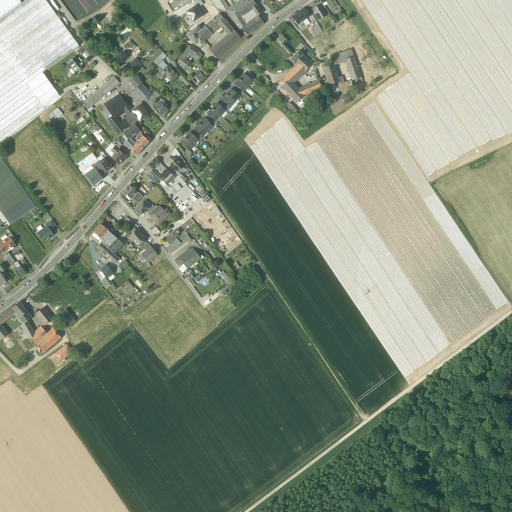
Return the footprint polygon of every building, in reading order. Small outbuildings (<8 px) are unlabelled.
[(26,0),(22,3),(19,0),(0,0),(0,90),(73,38),(45,0),(26,0)] [(174,11),(192,0),(191,0),(172,0),(169,2),(174,11)] [(200,0),(198,0),(193,4),(195,6),(197,9),(203,4),(200,0)] [(225,11),(226,10),(229,8),(223,0),(211,0),(217,8),(225,11)] [(237,3),(229,8),(226,10),(234,21),(241,17),(252,9),(255,13),(259,9),(253,0),(251,0),(248,2),(247,0),(242,0),(241,1),(237,3)] [(268,7),(271,13),(275,11),(268,0),(262,0),(267,7),(268,7)] [(328,4),(331,10),(335,8),(330,0),(320,0),(321,2),(322,4),(326,1),(328,4)] [(318,19),(319,20),(322,18),(323,17),(322,15),(325,13),(323,10),(320,5),(313,9),(315,13),(315,14),(318,19)] [(195,6),(186,12),(189,16),(188,16),(191,20),(193,22),(202,16),(197,9),(195,6)] [(292,17),(302,29),(306,26),(302,21),(306,18),(310,15),(304,8),(292,17)] [(262,13),(259,9),(255,13),(252,9),(241,17),(245,22),(247,21),(248,23),(258,16),(262,13)] [(220,26),(228,35),(229,34),(235,42),(240,38),(240,37),(226,21),(219,13),(201,30),(197,33),(204,41),(218,28),(217,28),(220,26)] [(258,16),(248,23),(240,29),(240,30),(242,28),(248,35),(263,24),(258,16)] [(234,21),(240,29),(248,23),(247,21),(245,22),(241,17),(234,21)] [(314,31),(316,34),(321,31),(318,25),(313,29),(314,31)] [(187,36),(195,45),(198,42),(200,44),(204,41),(197,33),(201,30),(198,26),(187,36)] [(127,27),(119,36),(124,40),(132,32),(127,27)] [(217,58),(235,42),(229,34),(228,35),(210,50),(209,50),(216,58),(217,58)] [(0,90),(0,139),(59,96),(42,73),(79,46),(73,38),(0,90)] [(127,44),(133,50),(136,47),(130,41),(127,44)] [(80,53),(82,55),(87,51),(83,46),(76,52),(78,54),(80,53)] [(180,57),(181,58),(185,61),(186,60),(190,55),(193,57),(197,51),(190,46),(180,57)] [(342,52),(345,60),(354,57),(351,49),(342,52)] [(193,57),(198,61),(203,55),(197,51),(193,57)] [(301,66),(307,71),(310,67),(312,64),(312,63),(299,51),(290,60),(293,63),(296,66),(299,69),(301,66)] [(116,59),(121,65),(129,57),(123,52),(116,59)] [(334,66),(346,62),(345,60),(342,52),(330,57),(332,64),(333,63),(334,65),(334,66)] [(72,68),(76,72),(79,70),(80,71),(82,69),(81,68),(83,66),(81,63),(82,62),(80,60),(79,58),(78,59),(76,57),(68,63),(72,68)] [(361,78),(354,57),(345,60),(346,62),(352,81),(361,78)] [(129,65),(134,70),(142,64),(136,58),(129,65)] [(190,64),(186,60),(185,61),(181,58),(177,62),(181,65),(180,66),(184,69),(186,65),(187,66),(190,64)] [(157,65),(163,70),(167,66),(162,60),(157,65)] [(306,86),(310,93),(312,92),(321,88),(314,63),(312,63),(312,64),(310,67),(311,72),(313,72),(313,74),(316,81),(310,84),(306,86)] [(322,68),(325,76),(337,73),(334,66),(334,65),(333,65),(322,68)] [(170,80),(171,81),(177,75),(168,66),(167,66),(163,70),(158,76),(162,80),(166,76),(170,80)] [(296,66),(286,76),(289,79),(293,84),(303,75),(307,71),(301,66),(299,69),(296,66)] [(328,85),(340,82),(338,78),(337,73),(325,76),(328,85)] [(242,77),(240,80),(248,87),(252,82),(249,79),(244,74),(241,77),(242,77)] [(141,83),(139,81),(135,76),(133,77),(129,81),(129,82),(136,88),(141,83)] [(166,76),(162,80),(166,84),(170,80),(166,76)] [(278,83),(281,86),(289,79),(286,76),(278,83)] [(82,103),(88,109),(119,83),(114,77),(82,103)] [(363,83),(361,78),(352,81),(351,81),(352,86),(363,83)] [(304,96),(298,89),(293,84),(289,79),(281,86),(296,102),(296,103),(297,102),(304,96)] [(243,92),(248,87),(240,80),(238,82),(237,81),(235,84),(240,89),(243,92)] [(148,91),(141,83),(136,88),(146,100),(150,96),(152,95),(148,91)] [(303,87),(298,89),(304,96),(306,95),(303,87)] [(324,94),(321,88),(312,92),(314,98),(324,94)] [(229,93),(227,95),(235,102),(239,97),(236,94),(231,89),(228,92),(229,93)] [(150,96),(154,101),(160,96),(156,91),(154,93),(152,95),(150,96)] [(104,105),(107,109),(122,99),(119,95),(104,105)] [(230,107),(235,102),(227,95),(225,97),(224,97),(222,99),(226,104),(230,107)] [(127,105),(122,99),(107,109),(112,117),(114,116),(123,109),(128,106),(127,105)] [(155,107),(162,115),(167,110),(165,108),(161,102),(155,107)] [(231,112),(237,105),(235,102),(230,107),(231,108),(229,110),(231,112)] [(215,107),(213,109),(220,116),(225,111),(222,108),(217,103),(214,106),(215,107)] [(286,106),(294,115),(298,111),(289,103),(286,106)] [(133,109),(131,110),(138,119),(140,121),(148,115),(145,111),(147,110),(142,104),(134,110),(133,109)] [(107,121),(112,117),(107,109),(104,105),(99,108),(107,121)] [(133,123),(138,119),(131,110),(128,106),(123,109),(126,113),(129,116),(125,119),(130,125),(133,123)] [(58,108),(52,113),(57,119),(63,114),(58,108)] [(114,116),(117,119),(126,113),(123,109),(114,116)] [(216,121),(220,116),(213,109),(211,111),(210,111),(207,113),(213,119),(216,121)] [(300,118),(304,122),(310,117),(306,112),(300,118)] [(117,119),(114,116),(112,117),(107,121),(118,135),(130,125),(125,119),(124,120),(125,121),(121,125),(117,119)] [(202,122),(200,124),(208,131),(212,126),(209,123),(204,119),(201,121),(202,122)] [(93,133),(102,144),(108,139),(96,124),(93,126),(97,130),(93,133)] [(203,136),(208,131),(200,124),(198,127),(197,126),(195,129),(199,133),(203,137),(203,136)] [(125,135),(128,140),(129,140),(130,139),(140,131),(134,125),(123,133),(125,135)] [(188,136),(186,138),(193,145),(198,140),(195,138),(190,133),(187,135),(188,136)] [(199,133),(197,136),(202,140),(204,142),(206,139),(203,136),(203,137),(199,133)] [(133,141),(130,139),(129,140),(128,140),(126,141),(124,143),(130,149),(136,156),(149,142),(146,139),(147,139),(146,138),(143,136),(138,141),(136,144),(133,141)] [(189,150),(193,145),(186,138),(183,141),(183,140),(180,143),(187,149),(189,151),(189,150)] [(112,143),(115,147),(118,150),(120,148),(114,141),(111,143),(112,143)] [(115,147),(112,143),(105,150),(108,154),(115,147)] [(118,150),(115,147),(108,154),(111,157),(119,165),(126,157),(118,150)] [(176,159),(180,155),(176,149),(171,154),(176,159)] [(183,153),(189,160),(192,157),(189,155),(191,153),(189,150),(189,151),(187,149),(183,153)] [(154,169),(158,172),(163,166),(155,158),(148,165),(153,170),(154,169)] [(99,162),(106,171),(110,168),(107,163),(104,159),(99,162)] [(170,164),(178,171),(183,166),(176,159),(170,164)] [(106,171),(99,162),(99,161),(92,166),(93,169),(85,175),(93,186),(103,179),(101,176),(107,172),(106,171)] [(93,169),(92,166),(91,165),(83,171),(85,175),(93,169)] [(159,177),(162,181),(166,185),(174,177),(166,169),(159,176),(159,177)] [(149,174),(155,181),(159,177),(159,176),(153,170),(150,173),(149,174)] [(155,181),(149,174),(147,176),(153,183),(155,181)] [(96,195),(101,190),(98,185),(92,189),(96,195)] [(127,196),(130,198),(136,191),(129,186),(123,193),(127,196)] [(130,198),(134,201),(140,194),(136,191),(130,198)] [(143,196),(140,194),(134,201),(137,203),(143,196)] [(141,215),(146,211),(148,208),(143,202),(135,209),(141,215)] [(195,203),(189,208),(195,215),(201,210),(195,203)] [(152,205),(148,208),(146,211),(148,213),(154,207),(152,205)] [(148,213),(150,215),(158,207),(156,205),(154,207),(148,213)] [(150,215),(158,225),(171,213),(167,209),(164,212),(159,206),(158,207),(150,215)] [(186,231),(194,223),(190,218),(182,226),(186,231)] [(47,227),(50,230),(56,226),(52,220),(45,225),(47,227)] [(117,239),(111,234),(108,230),(100,224),(91,236),(100,244),(101,243),(108,249),(117,239)] [(38,233),(44,241),(47,238),(47,239),(51,236),(53,234),(50,230),(47,227),(43,229),(39,232),(38,233)] [(152,230),(156,235),(160,232),(156,227),(152,230)] [(133,242),(133,241),(142,233),(138,229),(136,230),(132,234),(129,236),(131,238),(130,239),(133,242)] [(166,248),(171,254),(187,240),(184,237),(185,237),(181,233),(178,229),(165,239),(168,242),(170,245),(166,248)] [(9,237),(13,243),(16,241),(11,233),(6,236),(8,238),(9,237)] [(146,238),(142,233),(133,241),(137,246),(146,238)] [(0,247),(3,252),(3,253),(6,251),(7,252),(8,252),(9,251),(8,249),(15,245),(13,243),(9,237),(8,238),(3,242),(0,243),(0,247)] [(123,244),(117,239),(108,249),(113,253),(114,254),(123,244)] [(97,248),(108,258),(113,253),(108,249),(101,243),(100,244),(97,248)] [(192,248),(197,255),(202,251),(198,246),(197,244),(192,248)] [(145,258),(148,262),(157,255),(154,251),(153,251),(150,248),(146,251),(141,255),(144,259),(145,258)] [(187,252),(186,253),(193,263),(196,261),(197,262),(200,259),(199,257),(197,255),(192,248),(186,252),(187,252)] [(232,251),(225,257),(227,260),(234,253),(232,251)] [(114,254),(113,253),(108,258),(115,264),(118,260),(119,259),(120,259),(119,258),(114,254)] [(190,265),(193,263),(186,253),(185,254),(184,253),(179,257),(184,265),(187,269),(191,266),(190,265)] [(6,260),(11,266),(14,264),(15,263),(11,257),(6,260)] [(174,261),(179,268),(181,267),(184,265),(179,257),(174,261)] [(236,262),(229,267),(232,272),(239,267),(236,262)] [(100,269),(107,278),(112,274),(113,274),(106,265),(100,269)] [(20,266),(17,269),(15,270),(20,278),(26,274),(20,266)] [(0,272),(0,280),(3,284),(10,279),(3,270),(0,272)] [(223,271),(219,274),(220,275),(223,279),(227,284),(231,281),(223,271)] [(106,289),(111,285),(105,278),(100,281),(106,289)] [(227,285),(225,286),(219,291),(221,294),(229,287),(229,286),(227,285)] [(14,314),(19,319),(27,312),(19,302),(12,307),(11,308),(15,313),(14,314)] [(35,314),(44,326),(53,319),(44,307),(38,312),(36,310),(34,312),(35,314)] [(11,308),(0,316),(0,317),(4,322),(14,314),(15,313),(11,308)] [(58,316),(67,327),(75,321),(66,309),(58,316)] [(32,317),(27,312),(19,319),(23,324),(27,320),(28,321),(32,317)] [(28,338),(34,345),(47,334),(41,327),(34,332),(28,321),(27,320),(23,324),(21,326),(28,338)] [(8,334),(1,325),(0,323),(0,338),(1,340),(8,334)] [(54,329),(47,334),(34,345),(41,354),(61,338),(54,329)] [(51,357),(57,364),(72,351),(67,345),(51,357)]
